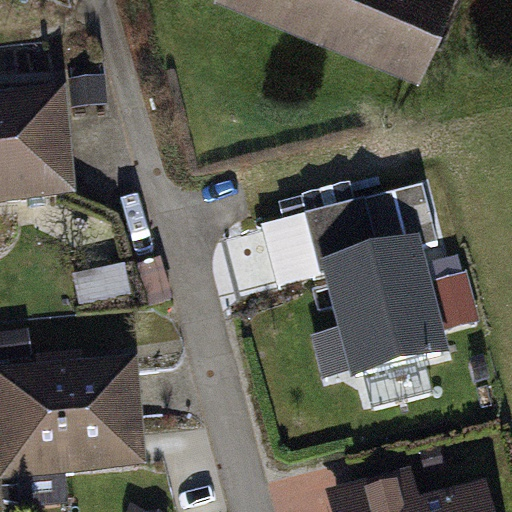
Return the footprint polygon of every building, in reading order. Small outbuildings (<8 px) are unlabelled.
[(434,0),(240,0),(406,68),(434,0)] [(56,94),(0,99),(0,208),(68,201),(56,94)] [(318,210),(361,374),(443,352),(400,188),(318,210)] [(451,330),(485,322),(473,273),(439,281),(451,330)] [(131,366),(0,373),(0,486),(138,477),(131,366)] [(413,465),(317,488),(322,511),(489,511),(483,485),(421,499),(413,465)]
